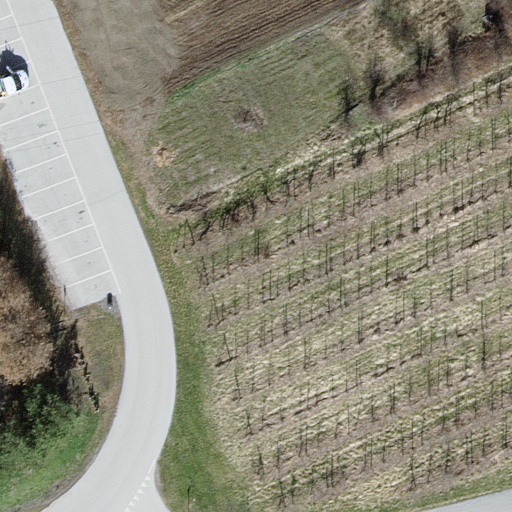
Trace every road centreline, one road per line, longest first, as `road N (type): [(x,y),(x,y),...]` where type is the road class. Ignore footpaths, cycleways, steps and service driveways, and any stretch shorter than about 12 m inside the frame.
road 1 (unclassified): [(128,511),(155,397),(138,257),(38,0)]
road 2 (unclassified): [(361,511),(511,475)]
